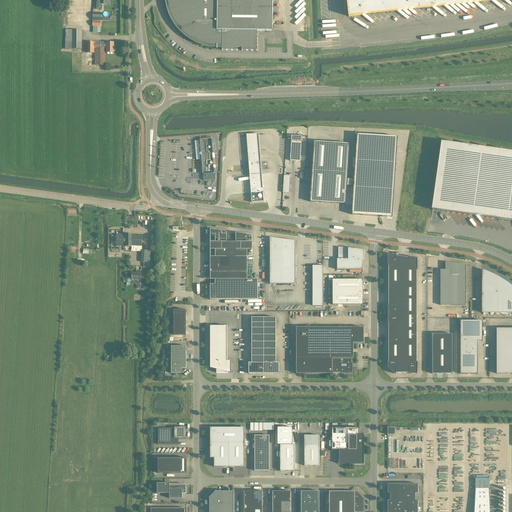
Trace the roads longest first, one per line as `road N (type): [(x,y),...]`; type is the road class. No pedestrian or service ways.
road 1 (secondary): [(238,94),(480,84)]
road 2 (unclassified): [(374,231),(197,207)]
road 3 (unclassified): [(374,387),(196,382)]
road 4 (unclassified): [(374,482),(196,483)]
road 5 (unclassified): [(196,382),(197,207)]
road 6 (unclassified): [(157,195),(136,208),(0,189)]
road 7 (unclassified): [(374,387),(374,231)]
road 8 (unclassified): [(511,261),(479,247),(374,231)]
road 9 (unclassified): [(511,386),(374,387)]
